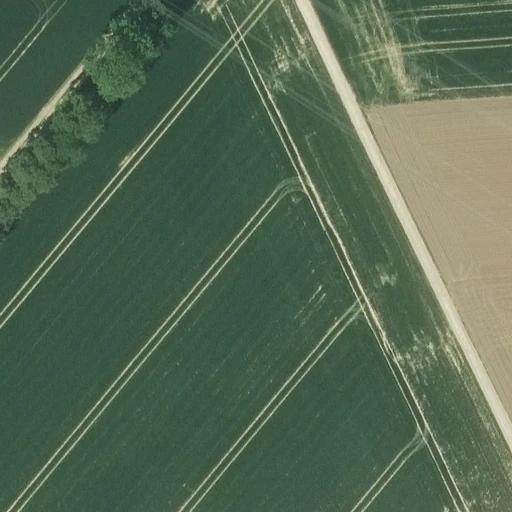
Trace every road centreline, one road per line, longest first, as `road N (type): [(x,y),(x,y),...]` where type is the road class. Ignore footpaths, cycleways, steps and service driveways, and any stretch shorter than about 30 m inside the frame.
road 1 (track): [(511,455),(302,0)]
road 2 (track): [(0,175),(141,0)]
